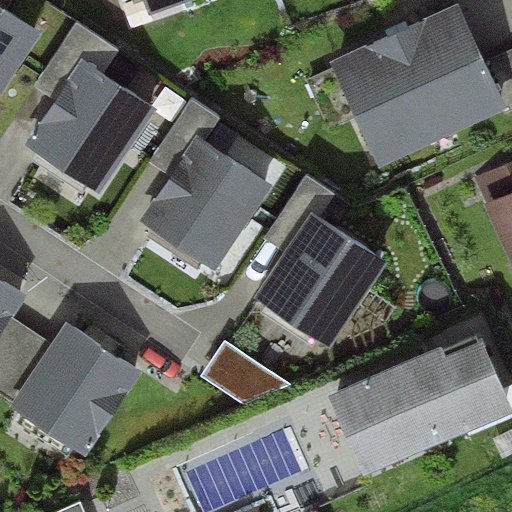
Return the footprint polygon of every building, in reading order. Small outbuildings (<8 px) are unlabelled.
[(191,0),(142,0),(143,0),(148,15),(191,0)] [(0,94),(42,32),(0,4),(0,94)] [(482,62),(457,5),(332,62),(334,66),(357,116),(380,166),(504,110),(482,62)] [(82,59),(104,73),(119,51),(76,22),(34,86),(55,100),(82,59)] [(511,48),(482,62),(504,110),(506,114),(511,111),(511,48)] [(104,73),(82,59),(55,100),(25,144),(101,194),(158,109),(104,73)] [(357,116),(334,66),(306,79),(328,129),(357,116)] [(196,135),(205,140),(219,118),(191,100),(151,163),(170,175),(196,135)] [(205,140),(196,135),(170,175),(140,222),(216,271),(272,184),(205,140)] [(511,157),(471,177),(511,263),(511,157)] [(310,211),(320,217),(335,193),(306,174),(264,238),(284,251),(310,211)] [(320,217),(310,211),(284,251),(253,298),(330,349),(388,262),(320,217)] [(26,296),(0,278),(0,334),(13,316),(26,296)] [(54,343),(13,316),(0,334),(0,393),(15,403),(54,343)] [(143,372),(66,324),(54,343),(15,403),(11,410),(88,458),(143,372)] [(478,339),(476,335),(442,349),(441,347),(327,396),(363,477),(511,413),(511,405),(482,337),(478,339)] [(291,383),(224,338),(201,373),(244,401),(291,383)] [(85,511),(81,501),(55,511),(85,511)]
